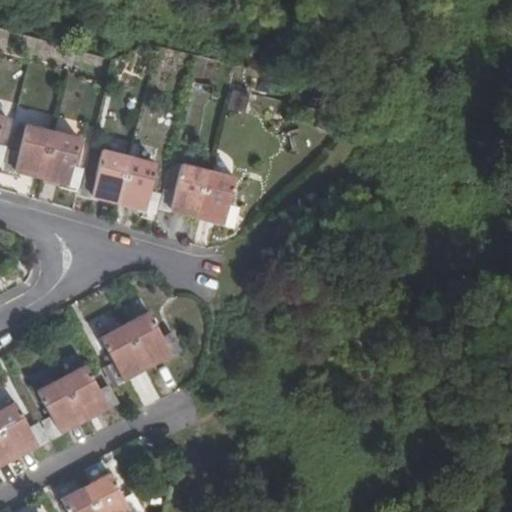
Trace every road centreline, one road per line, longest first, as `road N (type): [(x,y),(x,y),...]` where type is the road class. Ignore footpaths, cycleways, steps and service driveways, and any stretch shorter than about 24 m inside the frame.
road 1 (residential): [(170,407),(0,498)]
road 2 (residential): [(90,241),(72,281),(0,320)]
